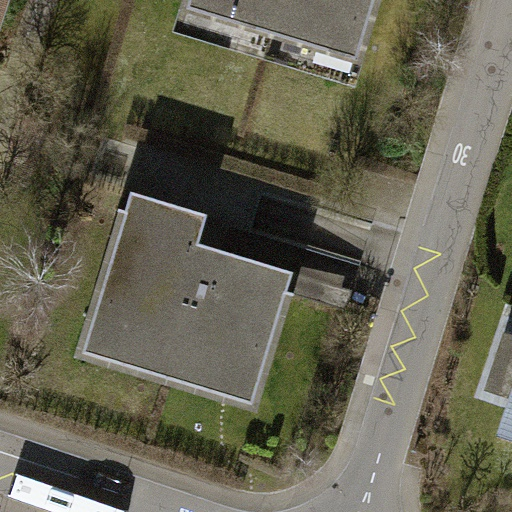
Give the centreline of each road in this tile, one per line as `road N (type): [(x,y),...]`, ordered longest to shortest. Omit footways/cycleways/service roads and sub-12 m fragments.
road 1 (residential): [(360,511),(511,15)]
road 2 (residential): [(0,462),(148,511)]
